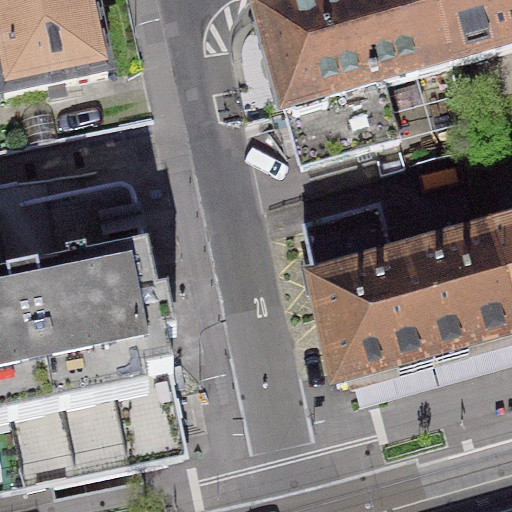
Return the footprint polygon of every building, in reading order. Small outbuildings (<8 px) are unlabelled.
[(108,79),(91,0),(19,0),(0,4),(0,80),(4,101),(56,90),(108,79)] [(366,95),(453,70),(433,0),(327,0),(258,20),(271,68),(285,115),(301,174),(381,151),(366,95)] [(511,0),(433,0),(453,70),(511,53),(511,0)] [(43,269),(158,246),(146,188),(31,210),(43,269)] [(0,277),(43,269),(31,210),(30,202),(27,190),(0,195),(0,277)] [(429,364),(511,340),(511,309),(494,245),(417,266),(413,251),(392,257),(380,211),(303,232),(338,389),(429,364)] [(511,239),(494,245),(511,309),(511,239)] [(171,308),(158,246),(43,269),(0,277),(0,417),(159,385),(155,368),(182,363),(171,308)] [(0,495),(188,457),(173,383),(159,385),(0,417),(0,495)]
